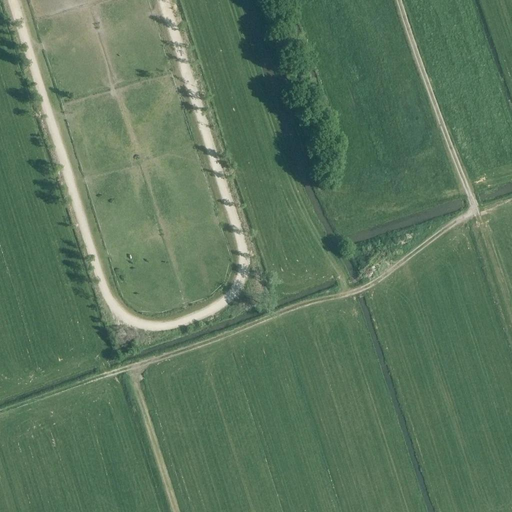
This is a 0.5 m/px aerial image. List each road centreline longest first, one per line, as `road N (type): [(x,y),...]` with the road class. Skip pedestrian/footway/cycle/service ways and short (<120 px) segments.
road 1 (track): [(474,211),(370,285),(0,413)]
road 2 (track): [(399,0),(511,322)]
